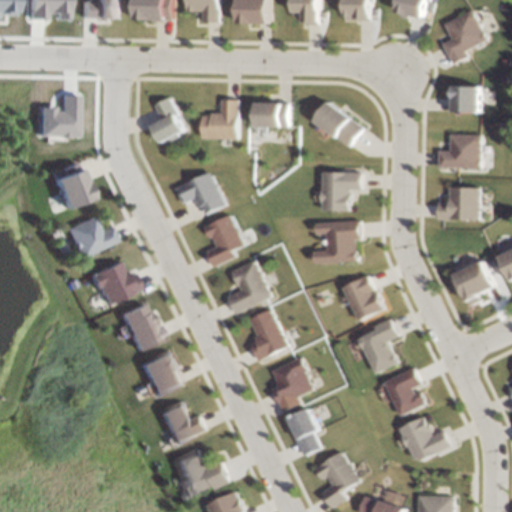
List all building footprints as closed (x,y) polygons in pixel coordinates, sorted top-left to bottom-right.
[(12,0),(0,0),(0,14),(13,14),(12,0)] [(68,0),(24,0),(24,17),(53,17),(53,18),(69,19),(68,0)] [(118,18),(117,0),(95,0),(81,0),(81,18),(118,18)] [(135,0),(135,19),(173,20),(173,0),(135,0)] [(220,22),(220,0),(187,0),(187,11),(203,11),(203,22),(220,22)] [(239,0),(239,23),(271,23),(271,0),(239,0)] [(294,0),(293,17),(305,17),(304,24),(320,24),(320,0),(294,0)] [(372,0),(346,0),(346,19),(372,19),(372,0)] [(400,0),(398,14),(424,20),(429,0),(400,0)] [(488,41),(476,10),(447,22),(453,40),(445,43),(453,64),(470,57),(467,49),(488,41)] [(481,112),(482,86),(451,85),(451,99),(455,99),(454,111),(481,112)] [(37,135),(46,136),(46,138),(78,139),(78,95),(59,94),(59,107),(38,107),(37,135)] [(163,120),(153,125),(161,143),(186,132),(170,97),(155,104),(163,120)] [(239,100),(222,99),(222,114),(203,114),(203,138),(239,139),(239,100)] [(316,121),(351,147),(365,127),(330,101),(316,121)] [(257,126),(290,127),(290,103),(257,102),(257,126)] [(440,167),(483,167),(483,134),(452,134),(452,150),(441,150),(440,167)] [(53,178),(64,208),(94,197),(87,178),(84,179),(77,161),(61,167),(63,174),(53,178)] [(196,198),(203,215),(226,205),(211,172),(175,187),(183,204),(196,198)] [(352,211),(352,189),(364,189),(365,172),(324,172),(323,210),(352,211)] [(440,219),(481,219),(481,187),(451,186),(451,202),(440,202),(440,219)] [(214,267),(237,257),(234,250),(245,245),(231,215),(206,226),(215,247),(207,251),(214,267)] [(117,242),(110,226),(98,230),(93,216),(66,227),(77,257),(117,242)] [(317,263),(359,261),(358,239),(363,238),(363,220),(318,222),(318,234),(328,234),(329,250),(316,251),(317,263)] [(511,250),(502,254),(511,280),(511,250)] [(456,274),(472,305),(484,300),(481,294),(498,286),(486,260),(456,274)] [(104,304),(140,289),(133,272),(125,275),(119,261),(91,272),(104,304)] [(235,312),(271,299),(257,261),(233,270),(240,291),(229,295),(235,312)] [(360,321),(387,309),(379,290),(378,290),(371,275),(345,287),(360,321)] [(161,340),(147,302),(121,312),(135,350),(161,340)] [(289,348),(273,309),(250,319),(259,341),(252,344),(259,361),(289,348)] [(401,336),(394,318),(376,326),(378,331),(361,338),(376,374),(401,364),(391,341),(401,336)] [(183,384),(169,351),(140,363),(155,396),(183,384)] [(283,411),(303,404),(299,396),(315,389),(302,358),(273,370),(280,387),(274,389),(283,411)] [(429,404),(422,388),(425,386),(417,368),(387,381),(402,415),(429,404)] [(160,412),(175,445),(208,430),(201,415),(192,420),(183,401),(160,412)] [(315,433),(321,430),(311,407),(287,418),(304,456),(322,448),(315,433)] [(402,427),(415,462),(454,448),(448,430),(435,435),(428,417),(402,427)] [(175,459),(191,496),(214,486),(215,490),(232,482),(223,461),(209,467),(200,448),(175,459)] [(334,508),(349,498),(345,491),(362,481),(344,451),(318,466),(331,487),(324,492),(334,508)] [(208,504),(211,511),(246,511),(237,492),(208,504)] [(361,511),(405,511),(407,508),(400,506),(403,496),(389,493),(387,501),(366,496),(361,511)] [(419,511),(455,511),(455,496),(420,495),(419,511)]
